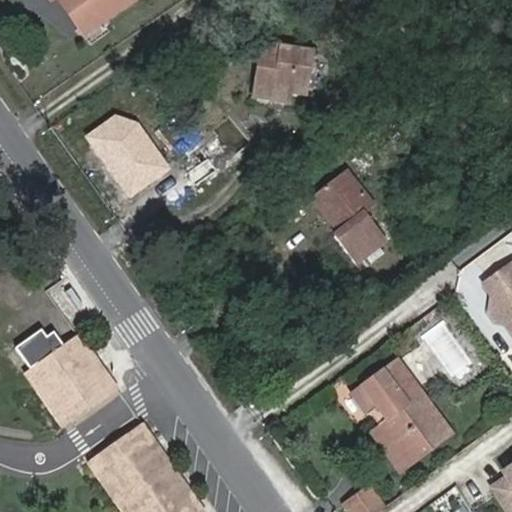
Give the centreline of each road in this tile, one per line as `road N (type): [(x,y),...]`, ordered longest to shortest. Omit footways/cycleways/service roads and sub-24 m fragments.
road 1 (residential): [(8,133),(227,443)]
road 2 (residential): [(227,443),(440,283)]
road 3 (residential): [(8,133),(208,0)]
road 4 (unknown): [(409,511),(511,430)]
